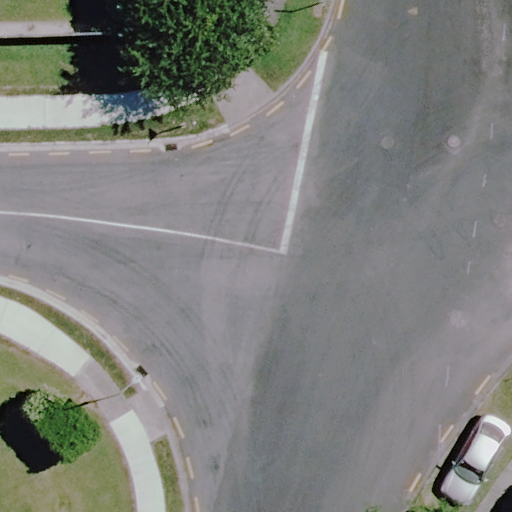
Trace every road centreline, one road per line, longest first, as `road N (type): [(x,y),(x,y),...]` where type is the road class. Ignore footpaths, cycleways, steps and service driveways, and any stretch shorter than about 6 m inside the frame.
road 1 (residential): [(0,212),(275,251),(400,215)]
road 2 (residential): [(400,215),(303,511)]
road 3 (residential): [(434,0),(400,215)]
